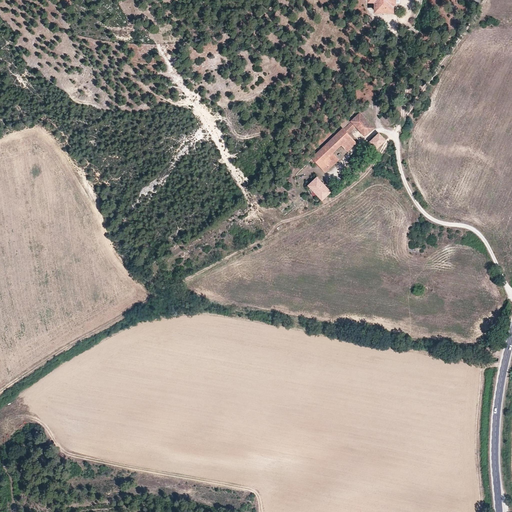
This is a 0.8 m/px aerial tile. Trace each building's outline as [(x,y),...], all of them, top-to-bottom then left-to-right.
[(369,0),(370,1),(376,1),(376,11),(392,11),(392,6),(395,4),(395,2),(394,0),(369,0)] [(360,114),(352,122),(356,126),(365,135),(373,128),(360,114)] [(352,122),(343,130),(347,134),(356,126),(352,122)] [(343,130),(337,135),(350,148),(355,143),(347,134),(343,130)] [(378,134),(371,141),(377,148),(384,141),(378,134)] [(337,135),(321,150),(334,163),(338,159),(333,153),(341,145),(347,151),(350,148),(337,135)] [(321,150),(309,160),(312,164),(315,161),(325,172),(334,163),(321,150)] [(317,178),(309,186),(322,200),(330,192),(317,178)]
